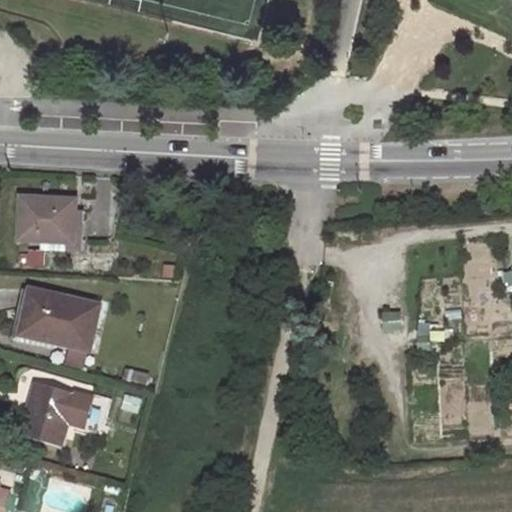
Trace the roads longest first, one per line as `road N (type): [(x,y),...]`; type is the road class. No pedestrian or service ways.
road 1 (tertiary): [(0,142),(326,159),(511,156)]
road 2 (track): [(248,511),(304,270)]
